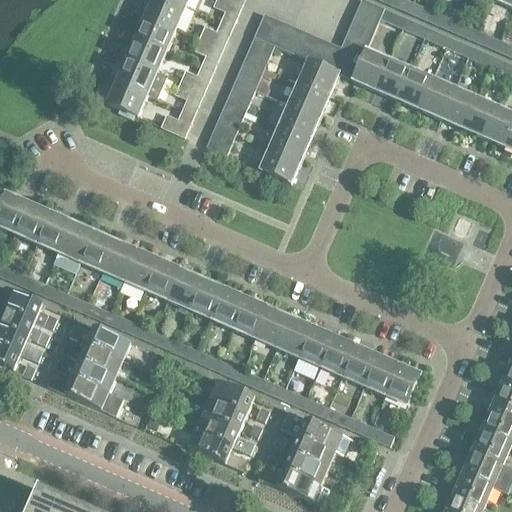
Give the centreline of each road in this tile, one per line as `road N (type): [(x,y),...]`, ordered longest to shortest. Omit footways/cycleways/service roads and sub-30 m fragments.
road 1 (unclassified): [(308,273),(18,144)]
road 2 (unclassified): [(308,273),(365,141),(511,204)]
road 3 (residential): [(181,511),(0,432)]
road 4 (unclassified): [(395,511),(469,345)]
road 5 (unclassified): [(469,345),(308,273)]
